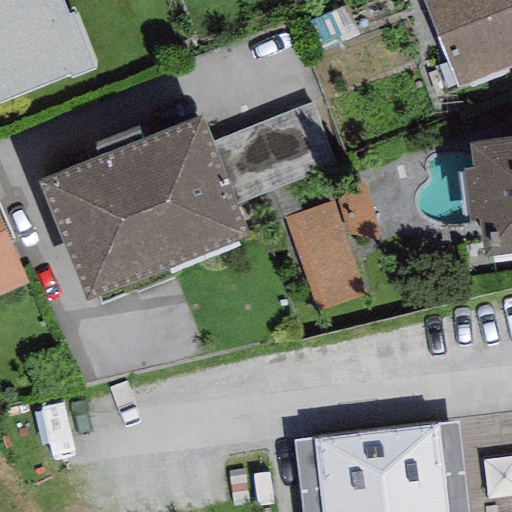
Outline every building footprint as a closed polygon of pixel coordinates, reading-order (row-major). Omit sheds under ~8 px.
[(0,0),(0,111),(70,84),(72,88),(96,79),(74,23),(66,26),(55,0),(0,0)] [(511,0),(420,0),(458,91),(511,69),(511,0)] [(100,167),(38,191),(86,310),(248,245),(201,127),(144,149),(139,137),(95,154),(100,167)] [(477,229),(481,268),(511,264),(511,146),(471,151),(474,178),(459,179),(465,230),(477,229)] [(346,197),(296,213),(326,305),(375,290),(346,197)] [(0,298),(27,287),(0,224),(0,298)] [(466,511),(456,427),(294,446),(301,511),(466,511)]
